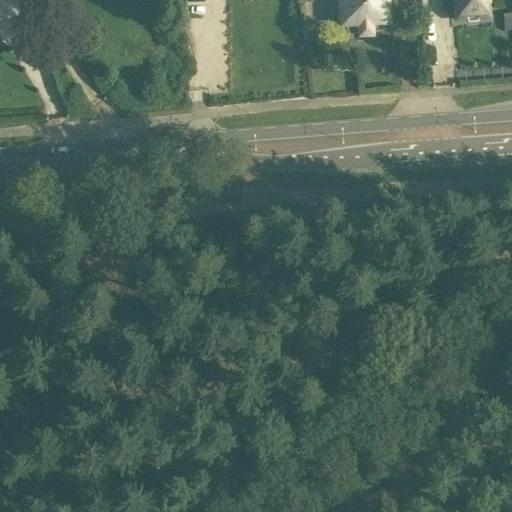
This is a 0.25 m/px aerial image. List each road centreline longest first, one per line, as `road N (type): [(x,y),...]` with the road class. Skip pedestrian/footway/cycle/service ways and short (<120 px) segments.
road 1 (primary): [(38,158),(313,162),(451,151)]
road 2 (primary): [(445,120),(38,158)]
